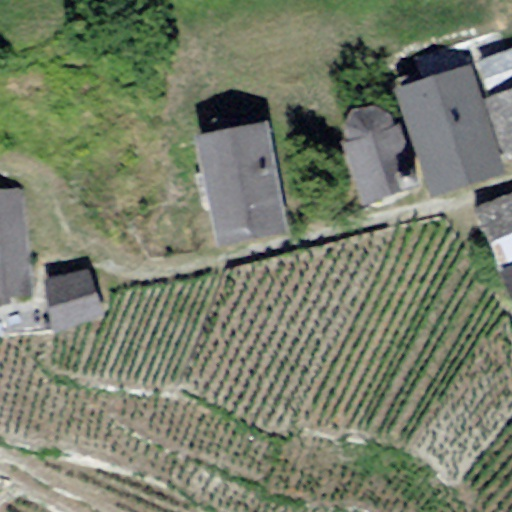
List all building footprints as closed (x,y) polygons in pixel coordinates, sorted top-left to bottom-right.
[(44,64),(0,70),(0,135),(54,128),(44,64)] [(396,94),(427,194),(493,174),(463,74),(396,94)] [(511,92),(487,100),(507,161),(511,159),(511,92)] [(394,123),(334,139),(351,204),(411,189),(394,123)] [(266,129),(189,141),(204,241),(281,229),(266,129)] [(23,196),(0,196),(0,297),(22,297),(23,196)] [(511,210),(480,221),(497,271),(511,266),(511,210)] [(81,273),(35,285),(45,326),(91,315),(81,273)] [(511,277),(498,282),(511,327),(511,277)]
